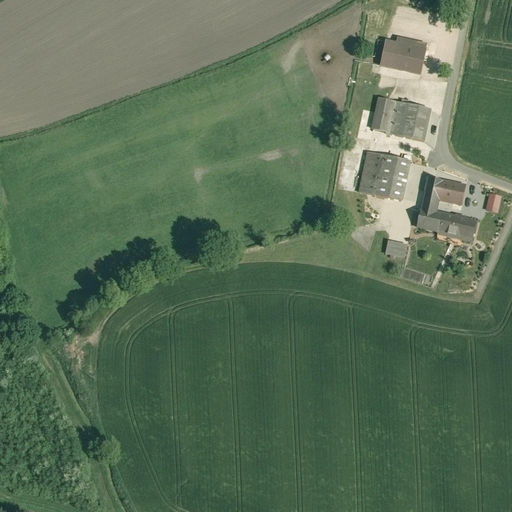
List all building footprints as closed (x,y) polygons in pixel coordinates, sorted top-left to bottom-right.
[(381,72),(421,82),(428,55),(426,54),(427,48),(398,42),(397,48),(387,45),(381,72)] [(425,147),(432,115),(379,103),(372,135),(425,147)] [(403,208),(412,167),(368,158),(359,198),(403,208)] [(467,189),(429,181),(417,235),(475,248),(480,225),(468,223),(468,221),(458,219),(458,221),(438,217),(441,207),(463,212),(467,189)] [(487,210),(499,213),(504,196),(491,193),(487,210)] [(410,250),(389,246),(386,259),(407,263),(410,250)]
